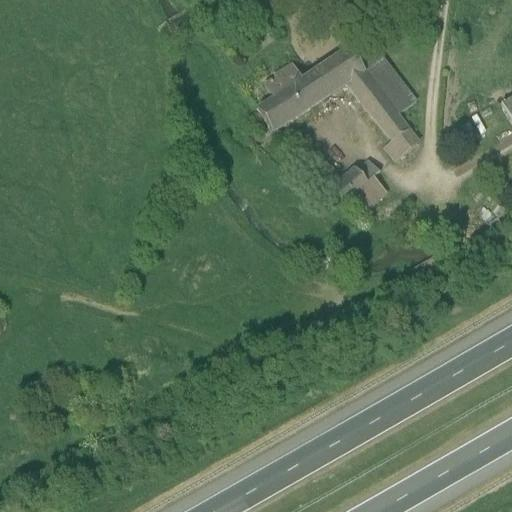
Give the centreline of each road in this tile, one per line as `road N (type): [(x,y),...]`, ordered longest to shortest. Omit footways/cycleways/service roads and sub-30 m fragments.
road 1 (motorway): [(511,338),(211,511)]
road 2 (motorway): [(373,511),(511,432)]
